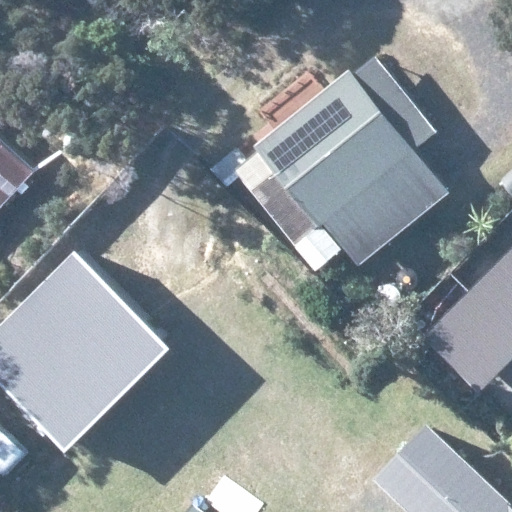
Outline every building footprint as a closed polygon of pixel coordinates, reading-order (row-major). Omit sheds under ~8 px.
[(361,264),(453,191),(417,145),(439,130),(380,54),(358,73),(354,68),(260,141),(281,167),(255,187),(319,267),(347,246),(361,264)] [(0,133),(0,213),(40,170),(0,133)] [(0,330),(0,359),(72,438),(192,329),(106,235),(0,330)] [(493,385),(511,365),(511,249),(434,327),(493,385)] [(434,511),(511,511),(511,472),(442,403),(384,462),(434,511)] [(230,511),(207,493),(192,511),(230,511)]
